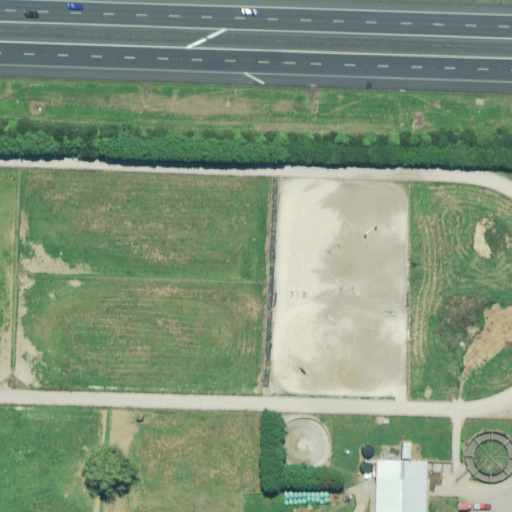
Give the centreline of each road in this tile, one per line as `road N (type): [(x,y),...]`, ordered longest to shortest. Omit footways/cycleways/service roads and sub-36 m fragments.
road 1 (motorway): [(511,66),(0,52)]
road 2 (motorway): [(0,9),(511,22)]
